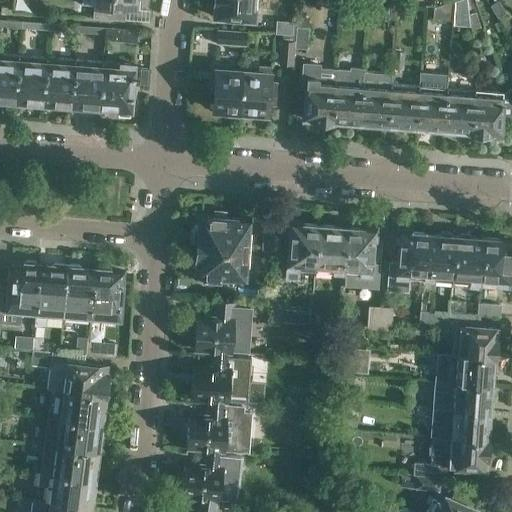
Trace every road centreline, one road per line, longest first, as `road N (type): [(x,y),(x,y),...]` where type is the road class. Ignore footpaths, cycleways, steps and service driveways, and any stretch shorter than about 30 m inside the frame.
road 1 (residential): [(511,185),(168,160)]
road 2 (residential): [(133,511),(155,231)]
road 3 (residential): [(168,160),(0,146)]
road 4 (residential): [(168,160),(179,0)]
road 5 (residential): [(155,231),(0,222)]
